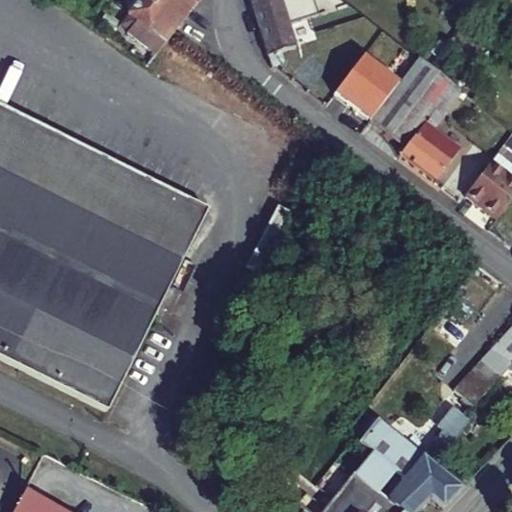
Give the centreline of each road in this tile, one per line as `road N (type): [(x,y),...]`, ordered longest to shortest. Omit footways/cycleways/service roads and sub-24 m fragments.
road 1 (unknown): [(199,427),(256,277),(264,241),(256,215),(232,186),(89,85),(0,36)]
road 2 (residential): [(511,270),(269,84),(237,40),(228,0)]
road 3 (unknown): [(15,403),(199,427)]
